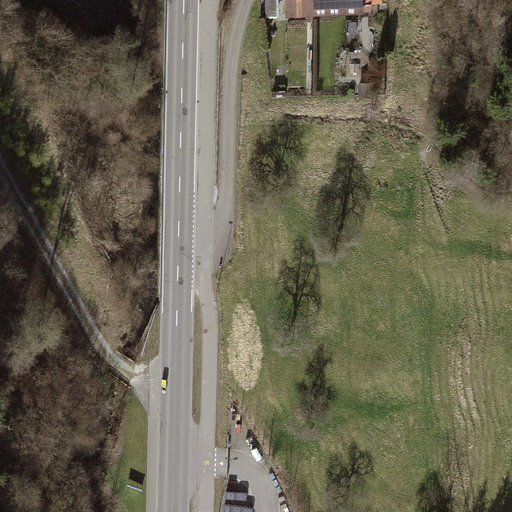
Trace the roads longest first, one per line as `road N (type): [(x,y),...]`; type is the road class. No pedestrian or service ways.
road 1 (residential): [(180,253),(206,252),(224,227),(232,67),(247,0)]
road 2 (tertiary): [(173,511),(180,253)]
road 3 (tertiary): [(180,253),(182,0)]
road 4 (track): [(0,169),(109,363)]
